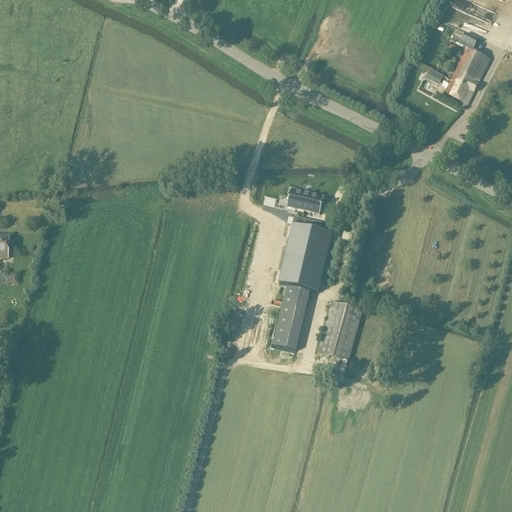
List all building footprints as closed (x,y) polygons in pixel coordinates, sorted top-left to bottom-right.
[(465,34),(461,42),(474,49),(478,41),(465,34)] [(466,51),(451,81),(444,94),(466,107),(490,61),(465,47),(464,49),(466,51)] [(437,87),(442,77),(430,71),(425,81),(437,87)] [(290,191),(286,209),(319,216),(323,198),(290,191)] [(305,221),(303,228),(317,231),(319,225),(305,221)] [(292,227),(278,285),(318,295),(332,236),(292,227)] [(0,258),(7,259),(9,238),(0,237),(0,258)] [(286,289),(272,347),(295,353),(309,294),(286,289)] [(348,364),(362,312),(331,304),(317,355),(348,364)]
